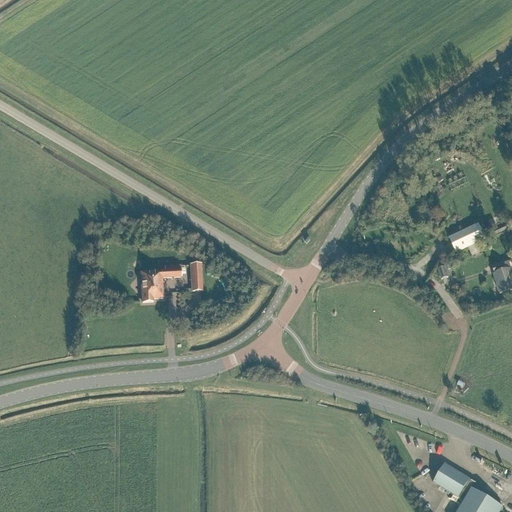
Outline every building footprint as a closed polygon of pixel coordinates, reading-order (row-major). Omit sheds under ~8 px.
[(432,211),(424,214),(428,223),(435,219),(432,211)] [(492,220),(485,224),(489,232),(496,229),(492,220)] [(478,225),(448,239),(456,255),(486,240),(478,225)] [(511,261),(491,269),(500,295),(511,291),(511,261)] [(201,266),(190,266),(192,292),(203,292),(201,266)] [(165,273),(141,274),(142,304),(153,303),(153,300),(163,299),(162,279),(181,278),(180,267),(165,268),(165,273)] [(445,268),(438,270),(441,280),(448,278),(445,268)] [(500,511),(503,508),(472,489),(471,490),(465,486),(469,480),(445,466),(434,484),(454,496),(451,500),(461,507),(457,511),(500,511)]
